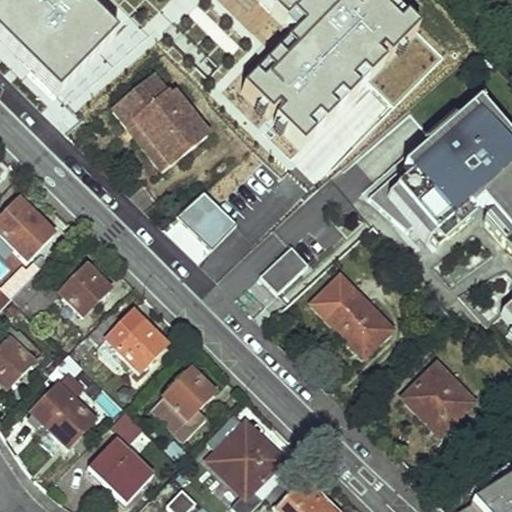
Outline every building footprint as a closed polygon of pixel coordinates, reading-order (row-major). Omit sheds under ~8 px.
[(363,91),(407,62),(364,0),(351,0),(318,24),(363,91)] [(120,33),(107,13),(96,22),(108,40),(120,33)] [(117,106),(72,39),(46,57),(91,124),(117,106)] [(215,75),(206,63),(194,71),(220,107),(232,99),(223,87),(229,83),(220,72),(215,75)] [(170,103),(153,82),(113,116),(128,134),(135,128),(171,171),(207,140),(174,99),(170,103)] [(411,172),(407,167),(368,201),(406,235),(410,230),(429,251),(452,230),(457,235),(481,213),(511,246),(511,316),(505,323),(511,331),(511,147),(479,111),(411,172)] [(33,257),(52,238),(18,205),(0,224),(0,240),(14,254),(23,246),(33,257)] [(277,301),(308,272),(290,253),(259,282),(277,301)] [(81,319),(108,293),(86,270),(76,278),(66,268),(48,286),(81,319)] [(0,292),(10,302),(31,281),(20,271),(0,291),(0,292)] [(395,336),(340,279),(308,310),(363,366),(395,336)] [(0,312),(10,302),(0,292),(0,312)] [(138,376),(165,348),(142,326),(133,335),(112,313),(94,332),(138,376)] [(0,391),(4,395),(28,369),(8,347),(14,339),(6,330),(0,336),(0,391)] [(477,411),(435,368),(397,404),(439,447),(477,411)] [(191,437),(206,423),(199,415),(215,397),(192,375),(158,410),(180,432),(179,434),(187,442),(191,437)] [(66,458),(96,428),(72,404),(83,394),(67,378),(27,419),(66,458)] [(120,441),(135,426),(124,415),(109,430),(120,441)] [(203,450),(218,435),(206,423),(191,437),(203,450)] [(287,478),(292,474),(246,429),(210,466),(244,500),(251,494),(262,504),(265,501),(287,478)] [(122,511),(152,483),(115,445),(86,474),(122,511)] [(505,472),(471,493),(476,503),(511,482),(505,472)] [(329,511),(302,485),(298,489),(287,478),(265,501),(275,511),(274,511),(329,511)] [(511,511),(511,481),(511,482),(476,503),(462,511),(511,511)] [(192,511),(194,510),(181,498),(167,511),(192,511)]
